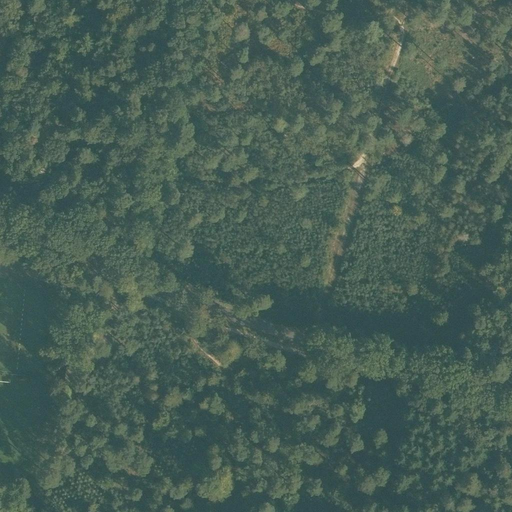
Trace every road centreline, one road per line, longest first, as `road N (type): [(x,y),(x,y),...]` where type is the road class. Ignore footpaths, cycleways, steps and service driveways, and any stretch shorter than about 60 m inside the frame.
road 1 (secondary): [(511,392),(238,317),(0,218)]
road 2 (track): [(363,160),(309,356)]
